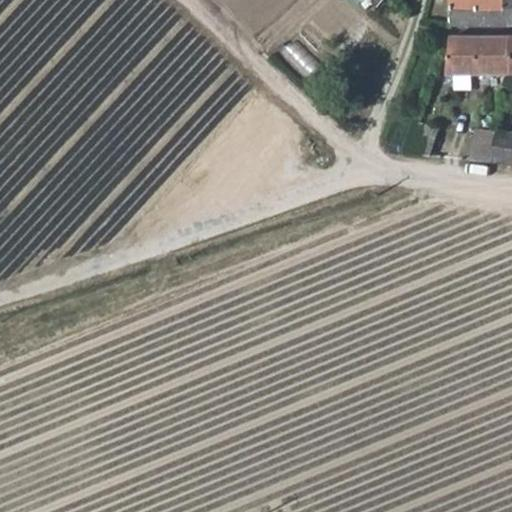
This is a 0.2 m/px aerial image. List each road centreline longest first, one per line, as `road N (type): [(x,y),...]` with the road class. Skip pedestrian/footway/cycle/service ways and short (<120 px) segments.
road 1 (unclassified): [(0,300),(373,170),(511,183)]
road 2 (track): [(373,170),(190,0)]
